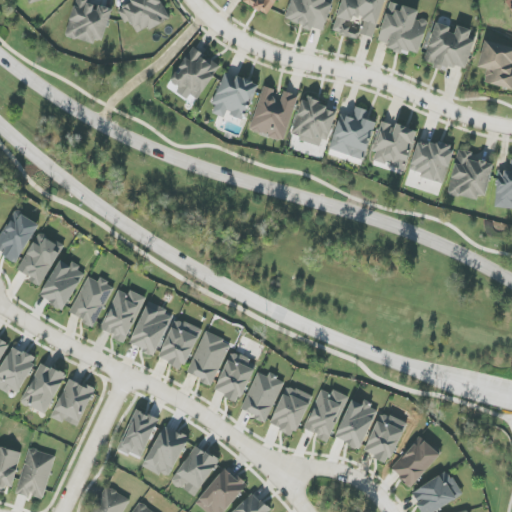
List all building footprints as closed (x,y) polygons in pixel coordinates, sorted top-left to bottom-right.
[(113,9),(99,5),(98,8),(91,5),(92,0),(76,0),(66,35),(102,46),(113,9)] [(170,19),(159,0),(131,0),(117,8),(125,24),(131,21),(138,35),(170,19)] [(243,0),(269,15),(277,0),(243,0)] [(292,0),(286,21),(313,29),(313,28),(324,31),(333,0),(292,0)] [(385,0),(342,0),(332,32),(358,40),(360,34),(373,38),(385,0)] [(379,41),(389,44),(387,50),(409,55),(410,52),(420,54),(428,21),(417,18),(419,10),(389,3),(379,41)] [(466,70),(477,33),(455,26),(454,28),(436,23),(424,64),(447,70),(449,65),(466,70)] [(479,68),(487,70),(484,83),(511,89),(511,47),(485,41),(479,68)] [(219,63),(189,48),(172,83),(180,87),(176,94),(188,99),(190,95),(201,101),(219,63)] [(259,85),(227,71),(209,112),(224,119),(227,113),(243,120),(259,85)] [(284,142),(298,96),(283,91),(281,101),(272,99),(275,90),(263,86),(250,132),(284,142)] [(337,110),(303,98),(290,136),(324,147),(337,110)] [(365,160),(376,122),(367,120),(369,111),(355,107),(352,118),(341,114),(330,150),(365,160)] [(416,130),(381,121),(373,152),(376,152),(373,161),(406,170),(416,130)] [(444,182),(454,148),(419,138),(410,173),(444,182)] [(449,193),(486,201),(494,164),(474,160),(475,153),(458,149),(449,193)] [(496,208),(511,208),(511,170),(511,173),(497,172),(496,208)] [(40,226),(22,214),(16,223),(11,220),(0,236),(0,252),(16,263),(40,226)] [(18,272),(41,285),(63,246),(39,233),(18,272)] [(40,298),(64,311),(86,272),(71,264),(70,266),(60,260),(40,298)] [(94,327),(115,287),(100,279),(99,282),(89,277),(70,314),(94,327)] [(145,297),(130,291),(128,295),(118,290),(101,331),(126,342),(145,297)] [(148,303),(130,344),(156,356),(173,314),(148,303)] [(202,330),(177,319),(158,358),(184,370),(202,330)] [(189,374),(203,379),(202,383),(212,387),(230,343),(204,333),(189,374)] [(37,359),(13,346),(0,370),(0,386),(17,396),(37,359)] [(233,353),(214,391),(239,403),(257,365),(233,353)] [(65,374),(39,363),(23,403),(49,414),(65,374)] [(242,412),(268,422),(283,380),(269,375),(268,377),(257,373),(242,412)] [(53,417),(79,428),(95,390),(69,379),(53,417)] [(313,397),(287,386),(270,425),(295,437),(313,397)] [(329,440),(346,396),(333,390),(332,394),(321,390),(305,430),(329,440)] [(362,405),(352,400),(336,439),(361,449),(378,409),(363,403),(362,405)] [(158,418),(134,410),(120,450),(144,458),(158,418)] [(407,423),(381,413),(364,453),(390,464),(407,423)] [(167,479),(190,440),(166,426),(143,465),(167,479)] [(441,456),(421,437),(391,469),(411,488),(441,456)] [(173,484),(197,497),(219,459),(194,446),(173,484)] [(22,453),(0,447),(0,487),(12,491),(22,453)] [(56,456),(29,449),(17,494),(44,501),(56,456)] [(197,501),(208,511),(224,511),(247,488),(227,469),(197,501)] [(432,511),(463,498),(451,473),(412,491),(421,511),(432,511)] [(124,511),(131,500),(108,487),(92,511),(124,511)] [(272,511),(254,493),(233,511),(272,511)] [(152,511),(139,502),(132,511),(152,511)]
